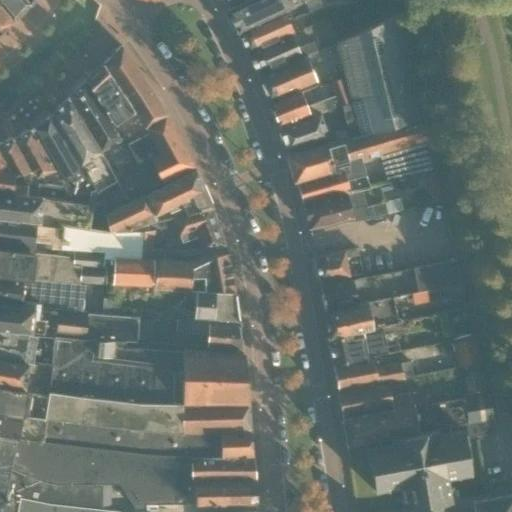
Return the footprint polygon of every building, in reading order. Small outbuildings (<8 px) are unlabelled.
[(0,0),(0,5),(11,18),(12,19),(28,2),(26,0),(0,0)] [(244,26),(244,27),(283,9),(304,0),(243,0),(233,5),(226,8),(237,30),(244,26)] [(304,0),(283,9),(244,27),(237,30),(247,52),(254,48),(292,31),(287,18),(291,17),(291,18),(316,8),(325,4),(323,0),(304,0)] [(0,29),(6,24),(12,19),(11,18),(0,5),(0,29)] [(351,103),(341,105),(348,136),(329,142),(296,153),(288,155),(296,181),(362,161),(378,156),(386,182),(435,170),(424,116),(399,14),(396,15),(337,41),(351,103)] [(306,55),(306,56),(316,51),(317,51),(313,41),(297,48),(292,33),(248,53),(257,74),(300,55),(301,57),(306,55)] [(121,45),(102,64),(144,123),(165,113),(154,94),(134,64),(127,55),(121,45)] [(318,56),(316,51),(306,56),(306,55),(301,57),(258,77),(268,100),(276,97),(315,80),(308,60),(318,56)] [(136,164),(142,176),(147,187),(161,180),(151,159),(160,154),(144,124),(144,123),(102,64),(85,80),(86,81),(122,138),(126,143),(137,163),(136,164)] [(330,82),(335,95),(339,105),(339,106),(349,101),(341,78),(330,82)] [(122,138),(86,81),(85,80),(84,80),(67,97),(100,151),(122,138)] [(339,105),(335,95),(306,107),(301,92),(277,101),(270,104),(277,125),(285,122),(315,110),(316,114),(327,110),(339,105)] [(100,151),(67,97),(50,114),(82,168),(93,190),(115,177),(100,151)] [(339,105),(327,110),(332,122),(343,118),(339,106),(339,105)] [(160,154),(151,159),(161,180),(186,168),(193,165),(165,113),(144,123),(144,124),(160,154)] [(294,148),(328,138),(324,126),(319,113),(286,126),(279,128),(287,151),(294,148)] [(82,168),(50,114),(30,129),(54,169),(59,180),(62,186),(67,196),(93,190),(82,168)] [(12,138),(14,142),(29,171),(29,183),(29,187),(29,194),(38,195),(39,182),(44,183),(40,175),(54,169),(30,129),(12,138)] [(0,143),(0,157),(8,172),(14,173),(22,171),(23,182),(29,183),(29,171),(14,142),(12,138),(0,143)] [(362,161),(296,181),(303,205),(346,193),(359,190),(369,187),(362,161)] [(173,218),(194,211),(211,206),(196,170),(189,173),(145,195),(153,215),(155,220),(156,222),(173,218)] [(8,172),(0,171),(0,191),(11,193),(29,194),(29,187),(13,186),(14,173),(8,172)] [(147,187),(140,173),(119,183),(127,197),(147,187)] [(424,176),(430,204),(441,201),(435,174),(424,176)] [(11,193),(0,191),(0,217),(39,222),(85,228),(89,203),(101,205),(93,190),(67,196),(62,186),(44,183),(39,182),(38,195),(29,194),(11,193)] [(346,193),(303,205),(307,221),(309,229),(353,218),(354,221),(373,216),(370,205),(364,207),(359,190),(346,193)] [(155,220),(153,215),(145,195),(108,213),(105,231),(113,232),(127,230),(155,220)] [(384,202),(370,205),(373,216),(387,213),(384,202)] [(225,244),(212,206),(211,206),(194,211),(173,218),(181,243),(197,237),(201,249),(217,247),(225,244)] [(123,234),(113,232),(105,231),(85,228),(39,222),(0,217),(0,243),(33,247),(49,249),(103,253),(103,257),(113,258),(111,283),(152,285),(153,259),(148,259),(149,235),(123,234)] [(79,284),(84,282),(111,283),(113,258),(103,257),(103,253),(49,249),(49,254),(0,248),(0,275),(22,279),(79,284)] [(315,257),(315,258),(319,282),(349,276),(346,258),(358,255),(356,248),(322,255),(322,253),(314,254),(315,257)] [(202,256),(194,260),(194,290),(235,292),(228,253),(220,255),(202,256)] [(194,290),(194,260),(191,261),(158,260),(155,259),(153,288),(194,290)] [(449,261),(413,268),(417,292),(454,285),(462,283),(457,259),(449,261)] [(57,311),(57,309),(81,311),(84,282),(79,284),(22,279),(0,275),(0,300),(19,303),(34,307),(33,308),(57,311)] [(365,277),(328,285),(320,286),(324,310),(332,308),(357,303),(354,289),(367,286),(365,277)] [(178,309),(177,319),(192,320),(192,316),(231,319),(239,320),(235,292),(194,290),(193,311),(187,311),(188,310),(178,309)] [(333,336),(394,323),(398,322),(396,311),(395,311),(393,297),(368,302),(332,310),(324,311),(328,337),(333,336)] [(42,334),(52,335),(84,339),(124,341),(137,342),(137,336),(138,316),(131,315),(87,312),(81,311),(57,309),(57,311),(33,308),(34,307),(0,303),(0,328),(31,331),(31,332),(35,333),(42,333),(42,334)] [(150,337),(151,318),(138,316),(137,336),(150,337)] [(231,323),(192,320),(177,319),(176,319),(175,332),(206,334),(205,346),(242,348),(239,323),(231,323)] [(333,364),(333,365),(373,357),(373,356),(387,354),(384,334),(396,332),(394,323),(333,336),(332,336),(328,337),(333,364)] [(28,361),(32,362),(35,333),(31,332),(31,331),(0,328),(0,358),(28,362),(28,361)] [(124,341),(84,339),(52,335),(42,334),(42,333),(35,333),(32,362),(28,361),(28,362),(0,358),(0,383),(26,388),(39,390),(128,401),(131,348),(124,348),(124,341)] [(453,344),(458,367),(480,362),(475,339),(453,344)] [(450,343),(439,345),(441,353),(452,351),(450,343)] [(182,351),(131,348),(128,401),(139,402),(181,403),(181,404),(247,403),(243,353),(182,350),(182,351)] [(376,371),(373,357),(333,365),(337,391),(409,378),(406,365),(376,371)] [(486,390),(482,363),(461,366),(465,393),(486,390)] [(392,406),(393,415),(413,412),(412,406),(428,404),(426,396),(411,398),(410,393),(390,396),(388,385),(409,381),(409,378),(337,391),(341,415),(391,405),(391,406),(392,406)] [(19,439),(27,440),(93,448),(122,452),(149,455),(171,457),(184,458),(223,456),(223,429),(183,429),(181,404),(181,403),(139,402),(128,401),(39,390),(26,388),(26,389),(0,385),(0,410),(23,415),(19,439)] [(463,398),(468,424),(484,420),(492,419),(488,394),(463,398)] [(183,429),(223,429),(249,429),(247,403),(181,404),(183,429)] [(350,418),(342,419),(347,445),(366,442),(389,437),(389,439),(418,433),(413,412),(393,415),(392,406),(391,406),(391,409),(350,418)] [(0,410),(0,435),(19,439),(23,415),(0,410)] [(492,420),(465,425),(468,437),(495,432),(492,420)] [(249,429),(223,429),(223,456),(252,455),(249,429)] [(418,433),(389,439),(389,437),(366,442),(374,492),(386,490),(387,491),(389,491),(388,489),(398,487),(400,496),(396,497),(396,500),(400,499),(402,510),(414,509),(414,511),(511,511),(511,494),(473,502),(474,511),(440,511),(439,504),(451,502),(449,490),(453,489),(452,487),(449,487),(447,478),(456,477),(457,478),(459,478),(459,476),(471,474),(463,430),(451,432),(451,430),(449,430),(449,432),(439,434),(438,429),(418,433)] [(0,467),(21,471),(27,440),(19,439),(0,435),(0,467)] [(93,448),(27,440),(21,471),(44,481),(60,484),(100,484),(118,484),(135,511),(145,511),(145,505),(187,503),(186,483),(185,483),(184,458),(171,457),(149,455),(122,452),(93,448)] [(254,481),(252,455),(223,456),(184,458),(185,483),(186,483),(194,483),(254,481)] [(54,504),(100,509),(100,484),(60,484),(44,481),(21,471),(0,467),(0,511),(16,511),(19,497),(54,504)] [(194,483),(195,503),(195,505),(256,503),(254,481),(194,483)] [(194,483),(186,483),(187,503),(195,503),(194,483)] [(119,511),(100,509),(54,504),(19,497),(16,511),(119,511)]
